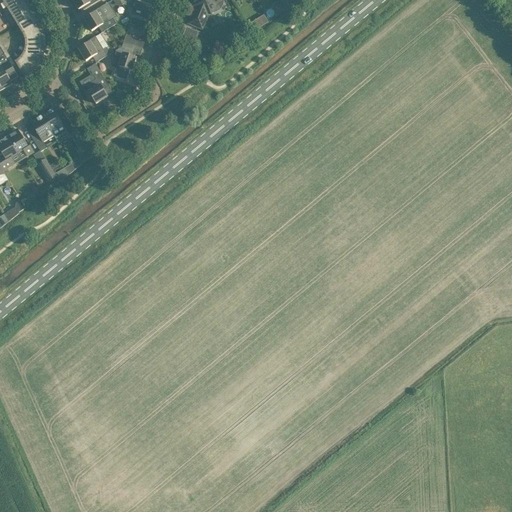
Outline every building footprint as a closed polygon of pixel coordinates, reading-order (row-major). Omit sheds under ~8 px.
[(34,15),(24,0),(1,0),(18,26),(34,15)] [(72,0),(79,10),(81,9),(82,11),(98,2),(96,0),(72,0)] [(133,8),(131,14),(152,21),(154,16),(154,14),(159,1),(155,0),(138,0),(138,1),(136,0),(133,8)] [(189,24),(199,27),(202,29),(206,20),(204,20),(207,13),(211,14),(215,4),(220,0),(196,0),(193,7),(196,8),(189,24)] [(90,17),(85,20),(92,32),(101,26),(104,32),(113,27),(117,24),(114,19),(117,17),(108,3),(101,7),(97,10),(88,15),(90,17)] [(274,9),(279,13),(284,7),(278,3),(274,9)] [(39,24),(34,15),(18,26),(23,34),(38,25),(39,24)] [(264,15),(260,18),(264,25),(268,22),(264,15)] [(253,32),(260,30),(257,23),(251,26),(253,32)] [(44,35),(38,25),(23,34),(25,39),(25,40),(42,36),(44,35),(44,36),(44,35)] [(132,53),(134,46),(137,39),(126,35),(122,47),(116,51),(116,52),(111,67),(116,69),(114,76),(127,81),(130,71),(132,71),(136,59),(125,55),(127,51),(132,53)] [(42,36),(25,40),(26,46),(43,47),(43,48),(45,48),(42,36)] [(103,50),(101,46),(95,37),(83,45),(84,47),(79,50),(86,62),(95,56),(99,62),(111,54),(107,48),(103,50)] [(0,47),(4,54),(13,68),(16,66),(0,39),(0,47)] [(43,48),(43,47),(26,46),(24,52),(41,59),(40,59),(42,60),(43,48)] [(199,60),(208,63),(213,50),(204,46),(199,60)] [(35,70),(36,71),(40,59),(41,59),(24,52),(21,57),(21,58),(34,69),(35,70)] [(0,85),(3,90),(13,84),(12,84),(8,78),(16,73),(13,68),(4,54),(0,57),(0,85)] [(34,69),(21,58),(16,61),(16,62),(21,70),(26,79),(34,69)] [(96,80),(83,88),(87,95),(89,93),(96,104),(107,97),(102,88),(108,85),(100,73),(95,64),(87,69),(92,78),(94,76),(96,80)] [(122,104),(128,101),(125,95),(119,98),(122,104)] [(42,116),(53,134),(59,144),(70,137),(72,138),(78,147),(85,143),(76,129),(74,130),(64,113),(58,117),(53,109),(42,116)] [(53,134),(42,116),(31,123),(37,132),(31,136),(41,152),(47,148),(42,141),(53,134)] [(12,135),(7,138),(18,155),(24,151),(27,157),(34,153),(27,141),(25,142),(17,129),(11,133),(12,135)] [(0,150),(3,155),(0,157),(0,166),(3,172),(15,164),(12,158),(18,155),(7,138),(0,141),(0,150)] [(81,163),(77,158),(71,162),(75,168),(81,163)] [(38,164),(49,181),(53,187),(59,183),(56,177),(54,174),(45,160),(38,164)] [(64,169),(68,175),(75,170),(71,164),(64,169)] [(3,172),(0,166),(0,185),(1,185),(9,180),(3,172)] [(66,177),(61,170),(54,174),(56,177),(59,183),(66,177)] [(21,201),(16,205),(15,208),(19,213),(26,208),(21,201)] [(9,222),(5,215),(0,217),(0,227),(1,227),(9,222)]
